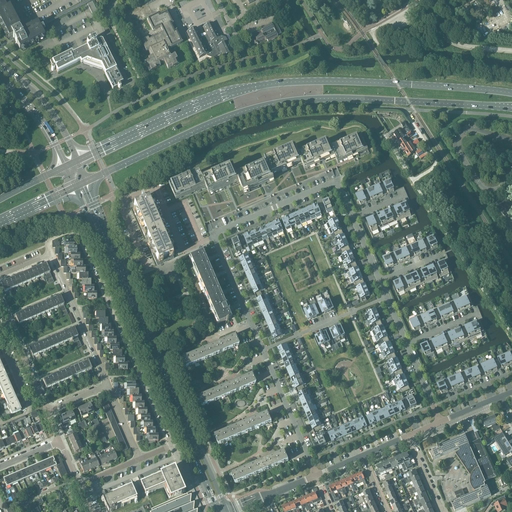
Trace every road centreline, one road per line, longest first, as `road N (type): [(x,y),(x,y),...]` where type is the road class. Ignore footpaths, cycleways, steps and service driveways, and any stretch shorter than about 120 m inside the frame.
road 1 (secondary): [(511,93),(266,84),(207,100),(77,161)]
road 2 (secondary): [(85,181),(219,120),(284,101),(511,108)]
road 3 (tertiary): [(227,511),(85,181)]
road 4 (tertiary): [(74,187),(217,511)]
road 5 (residential): [(140,459),(168,447),(169,437),(82,238),(63,231)]
road 6 (residential): [(352,217),(336,181),(213,234)]
road 7 (residential): [(107,385),(51,253)]
road 8 (residential): [(387,297),(261,350)]
road 9 (residential): [(315,475),(261,350)]
road 10 (tertiary): [(77,161),(58,122),(0,62)]
road 11 (residential): [(261,350),(213,234)]
